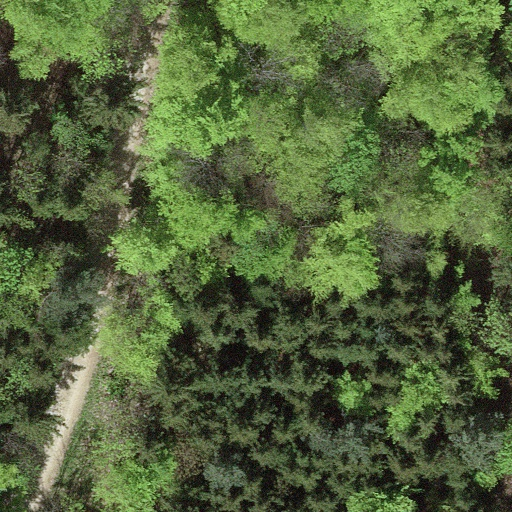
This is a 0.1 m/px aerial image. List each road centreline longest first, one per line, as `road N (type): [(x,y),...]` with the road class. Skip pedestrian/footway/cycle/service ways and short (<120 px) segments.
road 1 (track): [(155,0),(59,436),(21,511)]
road 2 (track): [(470,0),(508,511)]
